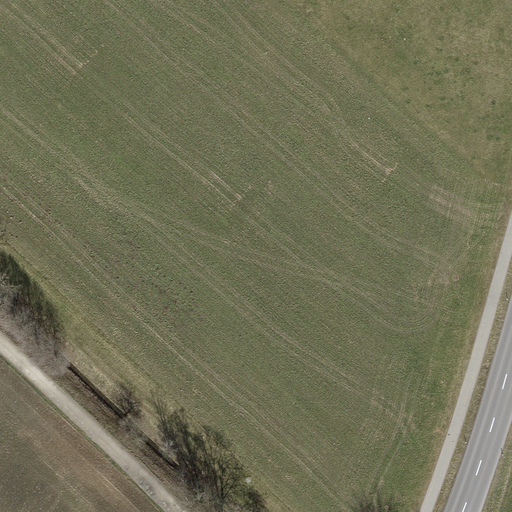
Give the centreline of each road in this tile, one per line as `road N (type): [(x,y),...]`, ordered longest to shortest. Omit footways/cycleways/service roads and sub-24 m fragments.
road 1 (track): [(175,511),(0,342)]
road 2 (tertiary): [(462,511),(511,356)]
